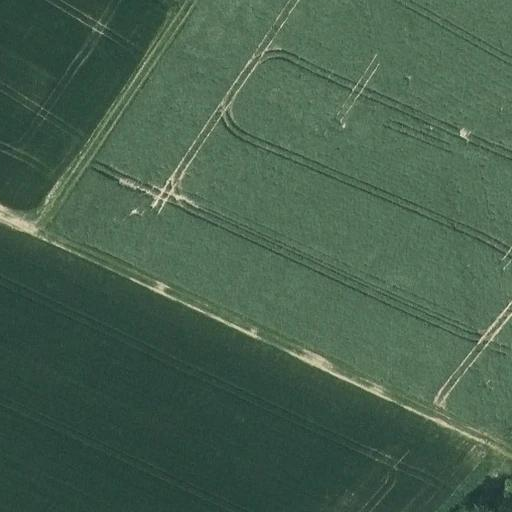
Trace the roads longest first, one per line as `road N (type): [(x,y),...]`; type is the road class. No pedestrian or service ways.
road 1 (track): [(0,217),(511,458)]
road 2 (track): [(212,0),(50,240)]
